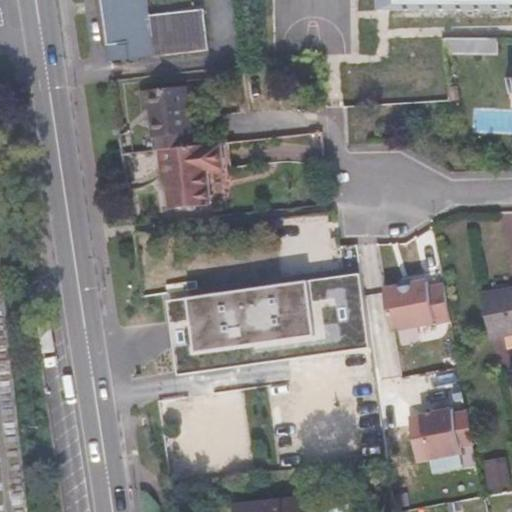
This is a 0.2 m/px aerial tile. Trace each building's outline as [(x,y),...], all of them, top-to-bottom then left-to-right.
[(102,0),(106,29),(111,61),(157,54),(214,47),(209,13),(153,20),(150,0),(102,0)] [(511,0),(405,0),(405,19),(422,19),(498,21),(498,7),(511,7),(511,0)] [(499,52),(499,37),(444,37),(446,53),(499,52)] [(162,140),(164,150),(168,149),(195,146),(194,135),(196,134),(191,88),(149,93),(151,111),(157,111),(160,139),(162,140)] [(226,169),(224,143),(195,146),(168,149),(174,208),(214,204),(211,170),(226,169)] [(364,275),(172,301),(181,374),(374,347),(364,275)] [(450,319),(442,282),(428,285),(427,280),(416,282),(410,278),(399,280),(396,286),(385,289),(392,328),(434,320),(434,322),(450,319)] [(511,290),(485,296),(493,338),(511,334),(511,290)] [(476,445),(469,409),(453,412),(453,414),(412,422),(420,462),(431,460),(437,463),(447,461),(451,455),(462,453),(461,448),(476,445)] [(511,455),(511,448),(488,452),(494,481),(511,477),(511,455)] [(242,504),(242,511),(312,511),(312,499),(242,504)]
